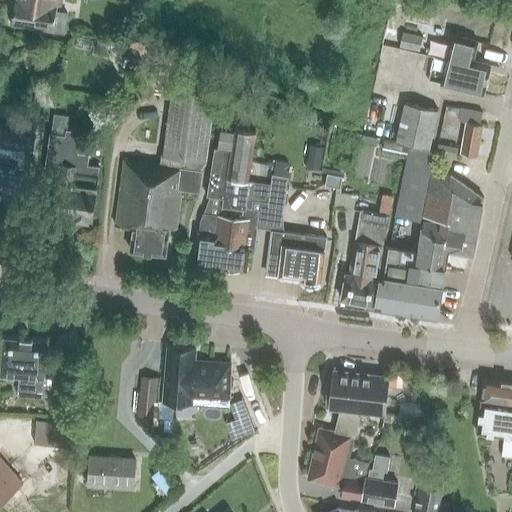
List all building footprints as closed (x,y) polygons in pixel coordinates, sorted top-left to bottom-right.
[(64,33),(67,13),(56,11),(57,0),(15,0),(11,25),(52,31),(64,33)] [(419,51),(422,36),(403,32),(399,47),(419,51)] [(484,94),(490,65),(461,58),(459,67),(445,63),(440,83),(484,94)] [(115,226),(133,228),(130,250),(173,256),(175,238),(168,237),(169,228),(176,229),(181,190),(199,192),(204,161),(206,161),(216,87),(173,82),(164,154),(161,154),(160,164),(124,159),(115,226)] [(383,94),(374,134),(395,138),(403,98),(383,94)] [(429,150),(438,109),(405,102),(396,143),(409,146),(429,150)] [(477,156),(482,124),(480,124),(482,112),(460,108),(458,120),(466,122),(460,153),(477,156)] [(81,132),(66,130),(68,116),(54,114),(46,178),(59,180),(54,215),(72,218),(71,222),(92,225),(100,166),(88,164),(89,154),(78,153),(81,132)] [(28,151),(31,133),(7,130),(7,127),(0,125),(0,197),(6,198),(6,200),(24,203),(29,169),(28,169),(31,151),(28,151)] [(250,181),(248,181),(256,132),(221,126),(218,149),(215,148),(207,196),(210,196),(201,221),(199,232),(198,231),(194,264),(246,271),(249,248),(254,248),(257,228),(259,210),(251,209),(252,201),(268,203),(271,184),(250,181)] [(318,172),(323,148),(310,145),(306,169),(318,172)] [(433,151),(429,150),(409,146),(395,215),(419,221),(433,151)] [(288,177),(286,176),(288,162),(275,161),(273,174),(272,174),(271,184),(268,203),(268,206),(282,208),(283,208),(288,177)] [(476,240),(484,198),(450,175),(432,172),(423,217),(444,220),(458,222),(455,237),(476,240)] [(340,188),(342,176),(327,173),(325,185),(340,188)] [(333,206),(353,209),(355,196),(336,192),(333,206)] [(384,246),(389,216),(393,196),(382,194),(378,213),(361,210),(356,240),(355,240),(350,274),(346,273),(341,299),(375,306),(388,247),(384,246)] [(283,231),(282,208),(268,206),(268,203),(252,201),(251,209),(259,210),(257,228),(272,230),(283,231)] [(473,256),(476,240),(455,237),(458,222),(444,220),(443,224),(423,221),(418,251),(416,266),(445,270),(448,252),(473,256)] [(279,274),(278,275),(301,279),(301,280),(320,282),(326,237),(283,231),(272,230),(267,273),(279,274)] [(416,266),(418,251),(389,246),(388,247),(375,306),(438,316),(445,270),(416,266)] [(44,378),(46,342),(3,339),(0,375),(20,376),(19,394),(41,395),(42,378),(44,378)] [(195,360),(196,349),(167,347),(163,400),(191,403),(192,396),(229,398),(231,363),(195,360)] [(68,414),(72,359),(55,357),(54,379),(44,378),(42,378),(41,395),(52,396),(51,413),(68,414)] [(361,410),(384,413),(388,377),(334,371),(331,407),(342,408),(342,407),(361,410)] [(391,371),(390,386),(401,388),(403,372),(391,371)] [(154,417),(159,377),(142,376),(138,416),(154,417)] [(511,403),(511,382),(485,379),(482,399),(511,403)] [(511,405),(482,400),(477,433),(504,436),(502,454),(511,455),(511,405)] [(403,404),(401,416),(421,419),(419,406),(403,404)] [(355,437),(361,410),(342,407),(342,408),(335,432),(319,428),(308,478),(341,486),(339,495),(361,499),(365,478),(368,462),(349,458),(354,437),(355,437)] [(67,441),(68,417),(38,416),(37,439),(67,441)] [(166,444),(156,434),(152,438),(163,448),(166,444)] [(398,482),(382,479),(384,471),(387,471),(390,456),(375,454),(372,469),(369,468),(368,479),(365,478),(361,499),(393,504),(398,482)] [(133,487),(135,459),(90,456),(88,484),(133,487)] [(0,503),(23,483),(0,457),(0,503)] [(438,511),(442,490),(419,485),(413,511),(438,511)]
